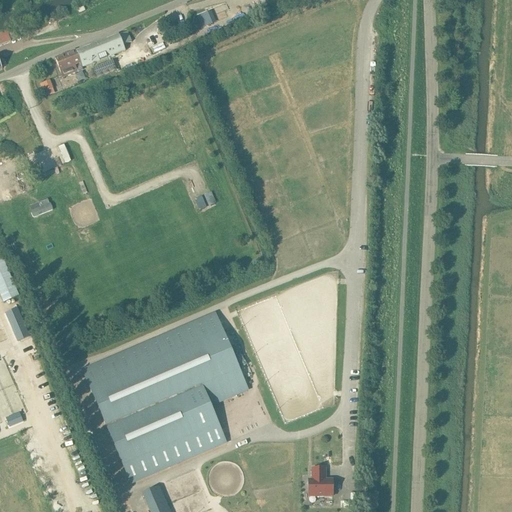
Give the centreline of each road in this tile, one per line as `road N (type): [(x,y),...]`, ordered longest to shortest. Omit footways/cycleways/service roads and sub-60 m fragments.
road 1 (tertiary): [(416,511),(433,94),(428,0)]
road 2 (track): [(93,511),(0,312)]
road 3 (unclassified): [(184,0),(0,76)]
